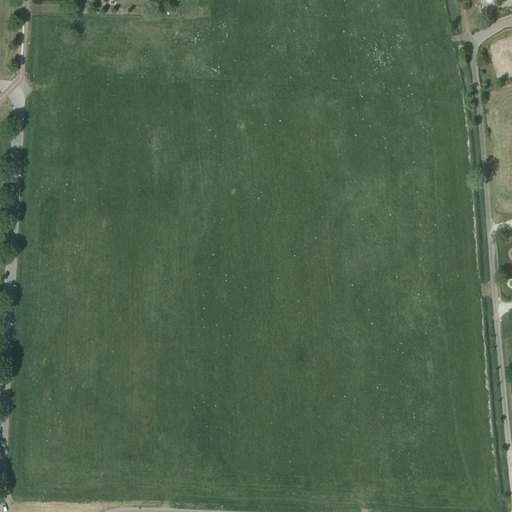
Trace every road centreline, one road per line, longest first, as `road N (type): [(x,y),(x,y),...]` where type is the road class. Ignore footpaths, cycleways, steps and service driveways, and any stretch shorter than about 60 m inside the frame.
road 1 (unclassified): [(511,480),(471,46)]
road 2 (unclassified): [(0,504),(19,107),(8,90)]
